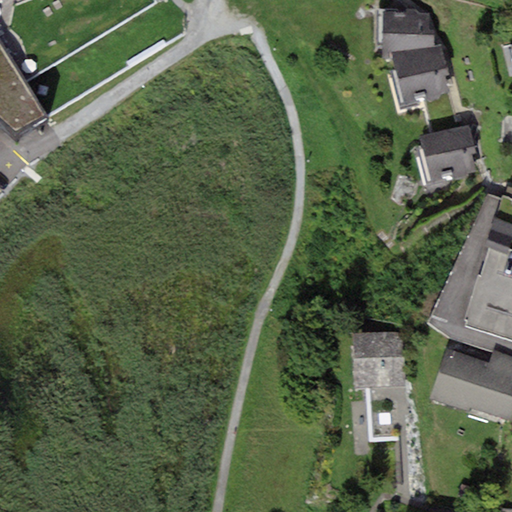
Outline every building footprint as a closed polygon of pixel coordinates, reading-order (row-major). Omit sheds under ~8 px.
[(154,0),(0,0),(0,123),(12,134),(23,129),(44,118),(185,35),(169,17),(155,3),(154,0)] [(383,59),(392,59),(405,108),(450,94),(444,77),(450,76),(441,46),(435,47),(433,30),(428,29),(428,14),(420,14),(417,9),(406,9),(403,12),(382,12),(383,59)] [(469,125),(420,137),(431,186),(476,174),(474,155),(477,153),(469,125)] [(499,207),(488,203),(460,274),(467,277),(480,247),(509,258),(511,250),(511,231),(492,224),(499,207)] [(405,332),(353,334),(355,384),(366,383),(368,439),(395,437),(393,386),(407,386),(405,332)] [(488,363),(446,349),(430,399),(511,424),(511,421),(511,356),(493,351),(488,363)]
